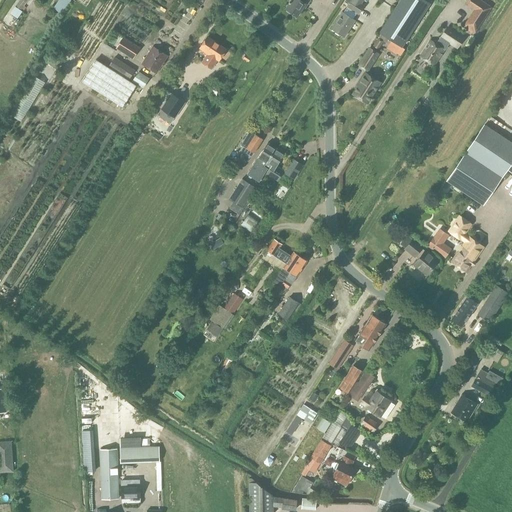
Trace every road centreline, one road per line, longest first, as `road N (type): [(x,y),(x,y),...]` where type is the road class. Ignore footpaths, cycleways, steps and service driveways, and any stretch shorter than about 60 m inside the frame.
road 1 (unclassified): [(387,488),(446,374),(445,348),(343,262),(332,238),(322,79),(226,0)]
road 2 (unknown): [(328,176),(446,13)]
road 3 (residential): [(433,510),(511,385)]
